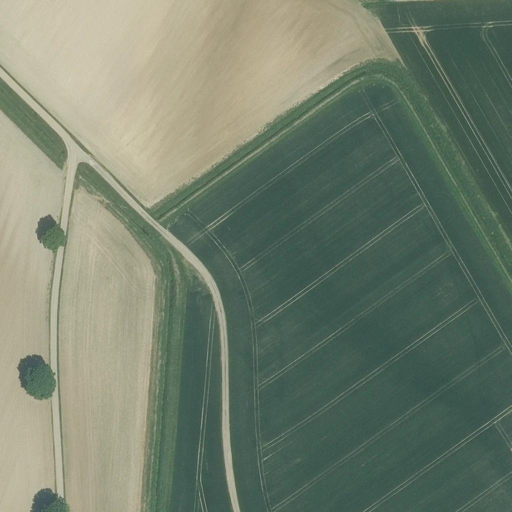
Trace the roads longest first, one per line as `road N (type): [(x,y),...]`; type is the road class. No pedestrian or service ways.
road 1 (track): [(0,72),(74,149),(58,285),(64,511)]
road 2 (track): [(74,149),(198,264),(226,304),(242,511)]
